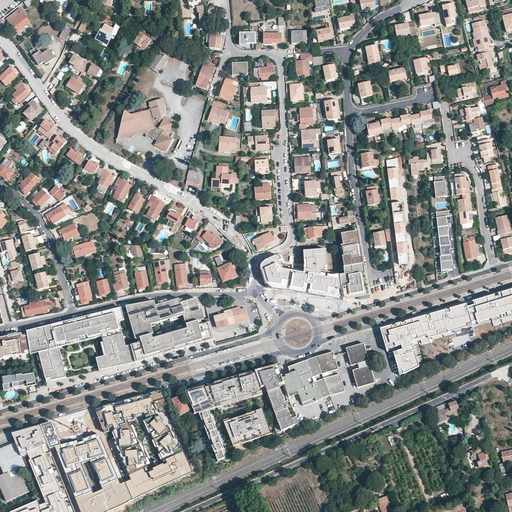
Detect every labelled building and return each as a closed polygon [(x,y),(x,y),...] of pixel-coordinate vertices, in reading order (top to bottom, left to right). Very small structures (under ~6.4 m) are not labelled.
[(51,19),(53,18),(43,0),(40,1),(45,10),(43,11),(46,15),(48,16),(49,15),(51,19)] [(192,8),(196,7),(197,13),(198,13),(203,12),(202,0),(193,0),(190,1),(192,8)] [(313,0),(315,8),(314,8),(314,12),(330,8),(328,0),(313,0)] [(359,0),(362,10),(375,8),(373,0),(359,0)] [(465,0),(467,9),(480,6),(480,7),(485,6),(483,0),(465,0)] [(451,4),(442,6),(445,20),(455,17),(453,6),(451,7),(451,4)] [(88,6),(85,9),(80,16),(82,17),(83,17),(92,7),(89,5),(88,6)] [(19,9),(6,19),(18,34),(23,31),(22,29),(30,23),(19,9)] [(440,23),(438,12),(418,16),(421,27),(440,23)] [(511,14),(502,17),(506,32),(511,30),(511,14)] [(83,33),(88,21),(80,16),(75,26),(73,29),(83,33)] [(355,26),(353,16),(339,19),(340,21),(338,22),(340,29),(355,26)] [(471,33),(473,39),(474,39),(476,47),(477,51),(478,50),(489,48),(488,45),(486,36),(487,36),(485,26),(484,26),(483,21),(471,24),(473,33),(471,33)] [(414,22),(396,26),(397,28),(394,28),(396,37),(409,34),(410,36),(417,35),(414,22)] [(161,38),(162,37),(146,26),(142,31),(157,41),(159,37),(161,38)] [(59,38),(67,42),(73,30),(65,27),(64,28),(59,38)] [(332,39),(330,28),(316,31),(318,42),(332,39)] [(306,43),(306,31),(291,32),(291,43),(306,43)] [(240,33),(240,44),(248,44),(255,43),(255,33),(240,33)] [(139,34),(133,43),(144,50),(149,41),(139,34)] [(209,48),(218,49),(218,43),(220,43),(221,35),(210,34),(210,39),(209,42),(209,48)] [(263,34),(263,43),(281,43),(281,34),(263,34)] [(90,43),(92,44),(89,50),(93,52),(94,51),(99,54),(106,38),(101,36),(100,38),(94,35),(90,43)] [(365,47),(367,55),(369,64),(374,63),(380,62),(376,45),(365,47)] [(477,55),(478,61),(482,60),(484,69),(493,67),(491,60),(489,52),(491,52),(490,48),(489,48),(478,50),(479,54),(477,55)] [(55,59),(49,50),(42,55),(40,51),(37,54),(34,49),(30,52),(33,56),(39,66),(44,63),(45,65),(55,59)] [(311,53),(309,53),(301,54),(301,61),(296,62),(297,75),(305,75),(305,76),(309,76),(308,61),(313,61),(312,53),(311,53)] [(156,68),(160,71),(169,58),(164,55),(163,57),(158,54),(149,67),(154,71),(156,68)] [(69,64),(74,66),(77,69),(82,72),(85,66),(87,63),(74,55),(69,64)] [(425,59),(413,61),(416,74),(428,72),(426,63),(425,59)] [(215,65),(204,62),(200,74),(210,77),(215,65)] [(232,68),(234,68),(234,75),(242,75),(246,75),(247,75),(247,63),(232,63),(232,68)] [(266,65),(265,68),(258,68),(259,78),(270,77),(270,75),(273,75),(272,64),(267,64),(267,65),(266,65)] [(325,80),(336,79),(334,65),(323,67),(325,80)] [(458,74),(456,65),(445,68),(444,65),(439,66),(441,73),(446,72),(445,70),(447,69),(448,72),(448,76),(458,74)] [(92,66),(90,69),(85,66),(82,72),(90,76),(90,75),(93,76),(96,78),(100,70),(92,66)] [(14,69),(11,67),(0,77),(0,79),(6,86),(17,76),(14,73),(12,71),(14,69)] [(388,74),(390,82),(405,79),(403,69),(391,71),(391,73),(388,74)] [(56,78),(61,81),(65,74),(61,71),(56,78)] [(72,78),(67,85),(73,89),(72,90),(79,94),(84,86),(81,84),(83,80),(79,77),(75,74),(72,78)] [(196,85),(206,89),(210,77),(200,74),(196,85)] [(233,81),(226,79),(219,96),(231,101),(236,87),(232,85),(233,81)] [(501,82),(501,86),(495,88),(495,87),(490,88),(492,97),(487,98),(486,95),(483,95),(484,99),(484,102),(486,106),(493,104),(493,99),(498,98),(498,99),(508,97),(507,93),(507,90),(508,90),(506,81),(501,82)] [(369,82),(358,84),(361,98),(372,95),(369,82)] [(458,98),(463,97),(467,96),(468,98),(472,97),(471,90),(475,89),(473,83),(461,85),(461,88),(457,89),(458,98)] [(302,84),(290,85),(291,99),(297,99),(297,100),(303,100),(302,84)] [(28,90),(23,85),(13,95),(15,97),(12,100),(16,105),(19,102),(20,103),(29,94),(26,91),(28,90)] [(266,97),(264,97),(264,91),(266,91),(266,87),(250,88),(251,103),(267,102),(266,97)] [(27,104),(30,108),(25,113),(32,121),(41,111),(39,109),(37,107),(38,105),(32,99),(27,104)] [(119,131),(117,139),(125,137),(125,138),(126,139),(128,140),(130,140),(131,139),(132,138),(133,137),(133,136),(133,134),(139,132),(140,134),(142,133),(142,132),(147,130),(159,137),(157,140),(154,145),(166,151),(172,140),(170,138),(173,133),(168,131),(172,125),(163,120),(161,123),(160,123),(166,112),(162,99),(149,103),(151,109),(143,111),(143,110),(139,111),(139,110),(134,112),(126,106),(125,110),(124,111),(120,128),(118,129),(118,131),(119,131)] [(336,100),(324,102),(327,120),(339,118),(336,100)] [(300,109),(300,115),(297,115),(297,122),(301,122),(301,125),(300,125),(300,128),(306,128),(306,125),(313,125),(312,108),(316,108),(316,103),(309,104),(309,109),(300,109)] [(212,122),(213,119),(220,122),(225,124),(228,113),(212,107),(207,121),(212,122)] [(462,115),(466,115),(466,117),(463,118),(461,118),(462,122),(466,121),(478,119),(476,112),(479,111),(478,107),(467,109),(467,108),(461,109),(462,115)] [(275,111),(262,111),(263,128),(275,127),(274,118),(274,115),(276,115),(275,111)] [(419,113),(420,115),(421,122),(421,123),(422,126),(432,124),(431,120),(429,111),(419,113)] [(410,116),(410,115),(400,117),(400,118),(401,126),(411,124),(410,116)] [(411,124),(412,125),(414,125),(415,128),(422,127),(422,126),(421,123),(421,122),(420,115),(410,116),(411,124)] [(390,118),(380,121),(382,129),(391,127),(390,120),(390,118)] [(393,133),(399,131),(398,128),(402,127),(401,126),(400,118),(390,120),(391,127),(392,131),(393,133)] [(476,132),(475,130),(480,129),(480,131),(484,130),(481,118),(478,119),(466,121),(467,125),(469,125),(470,133),(476,132)] [(58,128),(55,126),(55,125),(50,121),(49,122),(46,120),(38,130),(50,139),(53,135),(52,134),(58,128)] [(368,136),(374,135),(383,133),(382,129),(380,121),(376,122),(377,123),(369,125),(369,127),(367,127),(368,136)] [(302,138),(303,138),(304,147),(308,147),(308,150),(315,150),(315,147),(319,147),(318,141),(315,141),(315,133),(316,133),(316,129),(301,130),(301,135),(302,138)] [(157,140),(159,137),(147,130),(142,132),(142,133),(144,133),(157,140)] [(55,134),(48,142),(52,146),(51,148),(57,153),(66,142),(63,139),(62,140),(60,139),(55,134)] [(248,144),(256,144),(256,150),(265,150),(265,144),(267,144),(266,136),(248,137),(248,144)] [(223,152),(224,149),(231,149),(236,149),(237,139),(219,137),(218,151),(223,152)] [(38,147),(42,149),(48,142),(44,139),(38,147)] [(338,139),(327,141),(330,154),(340,153),(338,139)] [(479,150),(481,150),(483,157),(493,155),(489,139),(478,142),(479,150)] [(51,148),(49,150),(55,156),(57,153),(51,148)] [(439,149),(430,150),(430,152),(426,152),(426,160),(427,164),(440,163),(439,154),(439,149)] [(67,156),(74,162),(75,161),(81,167),(85,159),(80,155),(80,154),(77,152),(76,153),(74,152),(71,150),(67,156)] [(361,154),(362,163),(363,163),(364,168),(374,166),(372,152),(361,154)] [(295,162),(296,162),(297,167),(295,168),(295,173),(310,172),(310,157),(294,158),(295,162)] [(417,170),(417,169),(419,168),(420,170),(423,170),(423,167),(427,167),(427,164),(426,160),(417,160),(417,157),(413,158),(413,159),(408,159),(408,164),(410,165),(411,172),(417,172),(417,170)] [(96,163),(95,164),(92,163),(85,159),(81,167),(85,169),(93,173),(94,174),(95,172),(99,175),(102,169),(98,167),(99,165),(96,163)] [(269,170),(267,170),(266,160),(254,161),(255,174),(269,174),(269,170)] [(0,166),(0,173),(0,174),(7,180),(13,172),(2,164),(0,166)] [(231,174),(231,176),(228,175),(228,167),(218,166),(216,179),(212,179),(211,185),(222,186),(222,185),(225,185),(230,185),(230,184),(238,184),(239,181),(239,174),(231,174)] [(398,167),(387,169),(389,178),(399,177),(398,167)] [(99,175),(102,176),(99,183),(100,184),(97,189),(105,193),(107,188),(108,188),(114,176),(111,175),(109,174),(109,172),(102,168),(102,169),(99,175)] [(342,180),(340,171),(331,173),(334,188),(335,191),(336,195),(339,198),(342,197),(345,194),(344,190),(341,187),(340,181),(342,180)] [(497,171),(489,173),(492,189),(499,187),(502,187),(497,171)] [(39,179),(32,173),(28,177),(19,187),(21,188),(20,190),(25,195),(35,184),(35,183),(39,179)] [(455,184),(459,184),(459,189),(456,190),(456,195),(462,194),(469,193),(469,189),(466,189),(465,181),(466,181),(466,176),(463,177),(463,173),(454,174),(455,184)] [(447,196),(445,181),(444,181),(443,176),(437,177),(437,183),(434,183),(435,196),(440,196),(440,197),(447,196)] [(124,198),(124,199),(131,186),(128,184),(125,183),(126,181),(119,177),(116,183),(120,185),(119,187),(115,194),(113,198),(122,202),(124,198)] [(399,177),(389,178),(390,188),(400,187),(399,177)] [(187,178),(185,185),(197,188),(199,181),(187,178)] [(306,196),(316,195),(316,189),(320,188),(320,182),(305,182),(305,183),(305,189),(306,196)] [(262,184),(263,187),(254,188),(255,200),(270,198),(270,193),(268,193),(268,187),(270,187),(269,184),(262,184)] [(376,190),(376,186),(366,187),(367,191),(366,192),(368,205),(379,204),(376,190)] [(491,189),(492,194),(494,201),(496,208),(506,205),(502,190),(500,191),(499,187),(492,189),(491,189)] [(401,197),(400,188),(390,189),(391,198),(401,197)] [(50,197),(42,190),(32,201),(37,206),(38,204),(41,207),(50,197)] [(60,201),(63,197),(57,191),(53,195),(60,201)] [(469,193),(462,194),(462,199),(457,200),(458,212),(459,212),(471,210),(469,193)] [(140,195),(136,194),(128,208),(138,213),(145,200),(141,198),(139,197),(140,195)] [(149,201),(153,203),(147,215),(156,220),(165,202),(152,195),(149,201)] [(402,201),(392,202),(393,212),(403,211),(402,201)] [(71,212),(65,204),(46,215),(48,219),(50,218),(51,220),(53,224),(71,212)] [(298,209),(299,209),(300,219),(316,218),(316,213),(312,213),(312,212),(314,212),(314,209),(311,209),(311,205),(297,206),(298,209)] [(256,208),(256,215),(260,215),(261,222),(270,221),(270,215),(271,215),(271,207),(256,208)] [(471,210),(459,212),(460,224),(472,223),(472,218),(471,210)] [(181,215),(177,213),(176,214),(174,213),(170,211),(166,218),(169,220),(166,225),(172,228),(175,223),(176,223),(181,215)] [(347,213),(348,217),(338,218),(339,221),(337,221),(337,225),(356,222),(355,215),(353,215),(352,211),(347,212),(347,213)] [(403,212),(393,213),(394,223),(404,221),(403,212)] [(507,215),(495,218),(498,231),(497,231),(498,235),(499,235),(508,233),(511,232),(507,215)] [(447,222),(446,216),(436,218),(437,227),(448,226),(448,222),(447,222)] [(189,218),(185,225),(194,230),(199,222),(195,220),(194,222),(192,220),(189,218)] [(24,221),(18,223),(20,233),(26,232),(27,231),(24,221)] [(175,233),(181,223),(177,221),(176,223),(175,223),(172,228),(170,231),(175,233)] [(404,222),(394,223),(395,233),(405,232),(404,222)] [(74,225),(74,224),(59,231),(60,235),(62,234),(63,236),(65,240),(78,234),(76,227),(77,227),(76,224),(74,225)] [(304,240),(316,239),(316,237),(328,236),(327,226),(308,228),(303,228),(304,240)] [(448,236),(448,230),(448,226),(437,227),(438,237),(448,236)] [(368,289),(357,230),(343,233),(345,241),(342,241),(343,244),(347,267),(348,273),(344,274),(339,275),(342,300),(358,297),(357,291),(368,289)] [(223,242),(217,237),(216,237),(213,235),(212,236),(210,234),(207,231),(202,237),(210,244),(209,245),(213,249),(219,247),(223,242)] [(255,239),(259,248),(267,244),(274,241),(270,232),(255,239)] [(373,233),(374,242),(375,241),(376,246),(385,245),(383,232),(373,233)] [(405,232),(395,233),(396,243),(406,242),(405,232)] [(499,235),(502,245),(503,244),(504,249),(511,246),(511,237),(509,238),(508,233),(499,235)] [(22,237),(23,244),(38,240),(37,237),(33,238),(32,234),(29,235),(27,236),(22,237)] [(448,241),(447,240),(448,240),(448,236),(438,237),(439,246),(450,245),(450,241),(448,241)] [(466,259),(476,257),(474,244),(477,244),(475,236),(462,239),(466,259)] [(0,241),(0,246),(1,252),(7,250),(10,260),(17,258),(12,239),(0,241)] [(112,241),(113,241),(116,247),(121,245),(119,239),(114,240),(114,239),(112,239),(112,241)] [(255,239),(253,240),(258,250),(268,246),(267,244),(259,248),(255,239)] [(39,244),(38,240),(23,244),(25,251),(32,249),(35,248),(36,248),(35,245),(39,244)] [(74,252),(76,258),(95,251),(92,242),(87,243),(71,248),(73,253),(74,252)] [(407,242),(396,243),(398,253),(408,252),(407,242)] [(450,249),(450,245),(439,246),(440,256),(450,255),(450,251),(449,251),(449,249),(450,249)] [(142,256),(141,246),(131,246),(132,255),(136,258),(141,257),(142,256)] [(342,300),(339,275),(339,273),(328,271),(326,248),(303,250),(304,272),(291,270),(288,291),(342,300)] [(29,256),(31,263),(45,259),(44,255),(40,256),(39,253),(36,254),(34,255),(29,256)] [(408,253),(398,254),(399,264),(409,262),(408,253)] [(271,288),(288,291),(291,270),(283,268),(276,255),(265,259),(261,263),(261,267),(265,282),(271,288)] [(452,264),(451,258),(451,255),(450,255),(440,256),(439,256),(441,273),(447,271),(447,270),(452,270),(451,264),(452,264)] [(33,270),(39,268),(41,267),(43,267),(42,263),(46,262),(45,259),(31,263),(33,270)] [(165,268),(164,260),(160,261),(154,262),(156,273),(157,284),(161,284),(161,282),(163,282),(167,281),(166,272),(165,268)] [(183,283),(187,283),(186,270),(185,269),(189,268),(188,261),(185,261),(185,264),(175,265),(177,281),(177,286),(181,286),(181,284),(183,283)] [(235,274),(231,263),(218,269),(223,282),(229,279),(230,281),(237,278),(235,274)] [(18,270),(16,265),(9,267),(10,272),(11,272),(11,274),(8,274),(9,280),(12,279),(13,281),(23,279),(20,270),(18,270)] [(117,275),(115,276),(117,283),(113,285),(114,291),(125,288),(124,287),(128,286),(124,270),(117,272),(117,275)] [(146,271),(135,273),(138,290),(142,289),(142,287),(144,286),(148,286),(146,271)] [(35,275),(37,282),(51,278),(50,275),(46,276),(45,272),(43,273),(40,274),(35,275)] [(205,286),(205,284),(207,284),(211,284),(211,275),(200,276),(200,286),(205,286)] [(52,281),(51,278),(37,282),(39,289),(45,288),(47,287),(49,286),(48,282),(52,281)] [(107,279),(97,282),(100,296),(104,295),(104,294),(106,293),(110,292),(107,279)] [(409,282),(410,290),(418,288),(417,281),(409,282)] [(77,289),(78,289),(80,295),(81,300),(82,305),(85,304),(85,302),(88,301),(92,300),(88,282),(77,284),(77,289)] [(511,291),(501,295),(502,298),(498,299),(498,297),(476,304),(477,307),(471,309),(469,306),(454,310),(456,314),(449,315),(449,311),(432,316),(434,320),(428,322),(427,318),(386,330),(391,349),(399,346),(400,348),(406,346),(408,352),(399,355),(404,374),(422,369),(415,345),(440,338),(440,334),(449,331),(450,336),(478,327),(477,324),(479,323),(480,327),(511,317),(511,291)] [(200,309),(197,299),(183,302),(180,303),(180,300),(179,299),(168,302),(159,305),(158,305),(163,321),(170,319),(177,317),(183,315),(186,325),(190,324),(191,328),(187,329),(188,331),(183,333),(182,329),(172,332),(176,349),(214,338),(210,323),(199,326),(198,322),(202,321),(198,310),(200,309)] [(32,315),(37,314),(34,300),(32,301),(32,305),(24,307),(27,316),(32,315)] [(34,300),(37,314),(42,313),(42,314),(48,312),(47,311),(46,305),(46,303),(37,304),(37,300),(34,300)] [(156,306),(155,301),(126,307),(137,344),(131,346),(135,361),(173,350),(168,333),(157,337),(158,340),(153,341),(153,339),(149,341),(148,336),(152,335),(153,334),(151,327),(151,325),(155,324),(161,322),(156,306)] [(245,317),(244,312),(245,311),(244,308),(240,310),(239,308),(224,312),(225,314),(214,317),(217,328),(248,319),(247,316),(245,317)] [(26,330),(27,334),(30,352),(37,350),(44,381),(67,377),(60,346),(99,336),(104,354),(93,357),(97,370),(135,361),(131,346),(127,347),(120,322),(125,320),(122,309),(61,323),(26,330)] [(30,352),(27,334),(22,335),(21,333),(13,335),(14,336),(9,337),(9,336),(0,337),(0,357),(3,357),(3,356),(8,355),(8,356),(13,355),(12,354),(17,353),(18,355),(21,354),(25,353),(30,352)] [(135,363),(215,340),(214,338),(176,349),(173,350),(135,361),(135,363)] [(369,361),(364,344),(346,349),(351,366),(360,364),(369,361)] [(338,370),(338,368),(334,353),(333,352),(315,357),(322,375),(329,372),(338,370)] [(322,375),(315,357),(302,362),(288,368),(290,372),(296,388),(302,403),(320,396),(321,399),(330,396),(324,379),(322,375)] [(352,371),(358,388),(375,383),(370,366),(361,369),(352,371)] [(282,386),(276,371),(275,367),(255,372),(256,374),(261,391),(266,390),(270,401),(271,400),(273,404),(274,406),(272,407),(275,413),(276,413),(277,416),(276,416),(279,425),(274,427),(277,433),(298,424),(295,417),(292,418),(289,412),(288,413),(287,410),(288,410),(286,403),(285,404),(282,397),(283,397),(280,387),(282,386)] [(280,375),(278,370),(276,371),(282,386),(284,385),(284,384),(281,378),(280,375)] [(286,373),(280,375),(281,378),(284,384),(284,385),(287,392),(292,390),(296,388),(290,372),(286,373)] [(17,376),(17,382),(12,382),(11,377),(8,377),(7,376),(3,377),(3,382),(2,382),(4,391),(9,390),(9,389),(15,387),(18,386),(24,385),(24,384),(27,384),(30,383),(29,378),(29,374),(22,375),(22,374),(16,375),(17,376)] [(224,404),(262,393),(261,391),(256,374),(241,378),(242,380),(240,380),(239,379),(218,385),(216,386),(215,387),(215,388),(215,389),(219,401),(220,403),(221,403),(222,404),(224,404)] [(330,396),(345,392),(340,375),(331,377),(324,379),(330,396)] [(36,385),(35,377),(29,378),(30,383),(27,384),(27,386),(36,385)] [(219,401),(215,389),(215,388),(215,387),(216,386),(218,385),(205,389),(207,392),(207,393),(211,404),(213,408),(224,404),(222,404),(221,403),(220,403),(219,401)] [(211,404),(207,393),(207,392),(205,389),(197,391),(186,394),(194,411),(194,412),(194,413),(194,414),(194,415),(199,413),(202,420),(197,422),(199,428),(204,426),(209,439),(204,440),(207,449),(212,447),(214,453),(217,452),(218,455),(216,456),(218,461),(225,459),(221,450),(224,450),(208,409),(213,408),(211,404)] [(117,445),(131,475),(149,467),(130,423),(146,418),(167,463),(150,469),(158,489),(193,473),(157,392),(96,409),(111,447),(117,445)] [(179,415),(184,413),(185,415),(191,412),(185,399),(183,400),(181,396),(177,398),(172,400),(179,415)] [(447,417),(446,416),(452,414),(452,415),(453,417),(460,415),(460,414),(459,411),(456,402),(448,405),(450,408),(444,410),(445,413),(438,415),(440,422),(448,420),(447,417)] [(271,434),(262,408),(253,411),(254,413),(252,414),(251,412),(249,412),(250,415),(238,419),(239,421),(235,422),(234,418),(229,420),(226,420),(228,424),(225,425),(233,447),(242,444),(247,443),(246,441),(250,439),(258,436),(258,438),(271,434)] [(76,498),(92,491),(82,464),(90,461),(101,486),(118,479),(99,435),(84,439),(84,441),(75,444),(75,442),(62,446),(51,423),(41,425),(42,428),(48,443),(49,446),(51,449),(55,447),(76,498)] [(13,436),(42,428),(41,425),(12,434),(13,436)] [(137,427),(140,434),(141,434),(145,444),(151,442),(144,425),(137,427)] [(16,444),(21,454),(27,452),(28,454),(30,460),(31,460),(44,490),(41,491),(44,498),(46,497),(49,504),(40,508),(39,505),(38,503),(24,509),(23,506),(12,511),(67,511),(62,499),(59,492),(53,477),(55,476),(51,466),(49,467),(44,454),(45,454),(43,448),(42,446),(48,443),(42,428),(13,436),(16,444)] [(0,450),(0,463),(4,474),(0,475),(0,485),(6,500),(18,495),(9,472),(25,465),(22,457),(21,454),(16,444),(13,445),(0,450)] [(511,450),(501,453),(503,462),(511,460),(511,450)] [(484,453),(478,455),(480,461),(477,462),(479,468),(484,466),(488,465),(484,453)] [(29,461),(41,491),(44,490),(31,460),(30,460),(29,461)] [(506,463),(499,464),(501,474),(508,472),(506,463)] [(158,489),(150,469),(133,477),(136,482),(127,486),(133,500),(158,489)] [(61,491),(55,476),(53,477),(59,492),(61,491)] [(122,489),(118,479),(101,486),(102,489),(93,494),(92,491),(76,498),(81,511),(105,511),(133,500),(127,486),(122,489)] [(392,511),(387,496),(377,500),(381,511),(392,511)] [(46,497),(44,498),(46,503),(39,505),(40,508),(49,504),(46,497)] [(37,500),(23,506),(24,509),(38,503),(37,500)] [(460,511),(459,511),(467,511),(466,509),(467,508),(464,502),(457,505),(460,511)]
